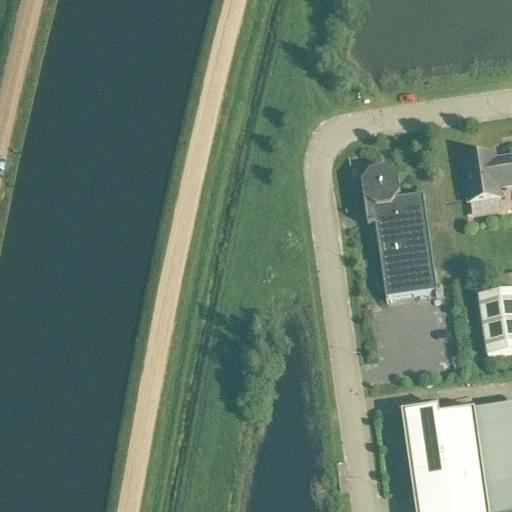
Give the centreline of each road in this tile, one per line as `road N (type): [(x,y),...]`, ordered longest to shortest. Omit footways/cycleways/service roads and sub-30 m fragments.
road 1 (unclassified): [(364,511),(315,169),(329,139),(346,130),(511,104)]
road 2 (track): [(231,0),(129,511)]
road 3 (track): [(38,0),(0,163)]
